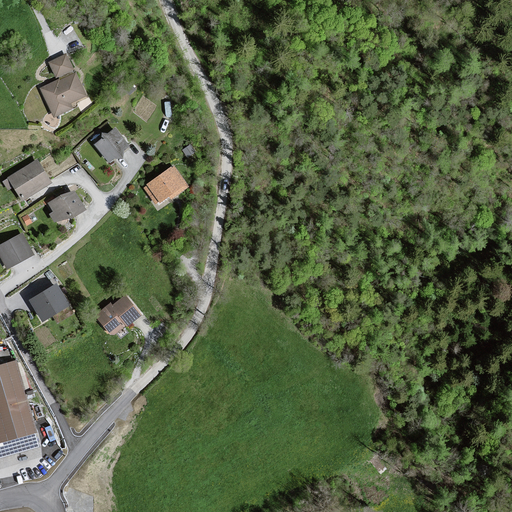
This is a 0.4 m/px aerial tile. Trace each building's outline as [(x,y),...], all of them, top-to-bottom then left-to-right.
[(61,81),(44,88),(56,115),(92,99),(72,53),(52,62),(61,81)] [(114,127),(93,145),(110,164),(131,147),(114,127)] [(37,159),(7,178),(22,202),(52,183),(37,159)] [(177,166),(145,189),(160,210),(192,188),(177,166)] [(62,197),(49,204),(59,221),(72,218),(86,211),(75,192),(62,197)] [(23,232),(0,244),(0,257),(7,271),(35,256),(23,232)] [(57,286),(31,302),(43,321),(69,306),(57,286)] [(129,296),(98,319),(113,340),(144,317),(129,296)] [(16,361),(0,365),(0,443),(1,445),(37,434),(16,361)]
